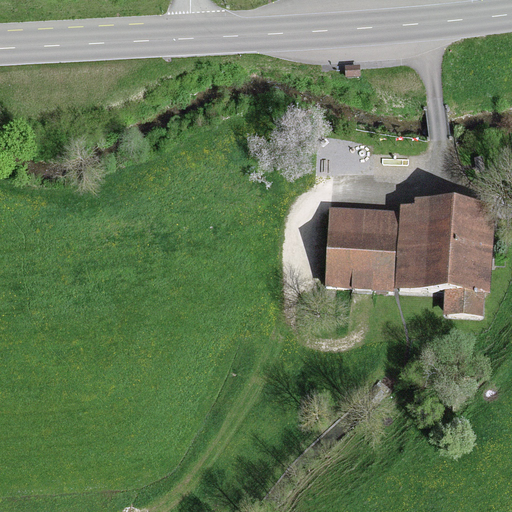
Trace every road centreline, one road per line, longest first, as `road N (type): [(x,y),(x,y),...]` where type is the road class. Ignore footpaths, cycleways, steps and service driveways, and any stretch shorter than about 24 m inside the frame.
road 1 (track): [(295,316),(184,488),(153,511)]
road 2 (secondary): [(422,23),(190,37)]
road 3 (secondary): [(190,37),(0,47)]
